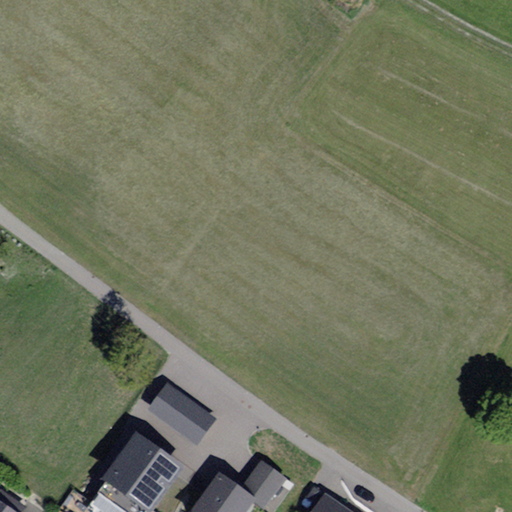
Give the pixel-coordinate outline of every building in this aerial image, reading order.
[(217,419),(167,384),(148,411),(197,447),(217,419)] [(103,486),(85,510),(87,511),(154,511),(185,470),(136,434),(99,483),(103,486)] [(248,511),(254,504),(263,510),(286,478),(260,460),(240,489),(219,474),(191,511),(248,511)] [(0,511),(24,511),(27,508),(0,489),(0,511)] [(351,511),(325,494),(312,511),(351,511)]
